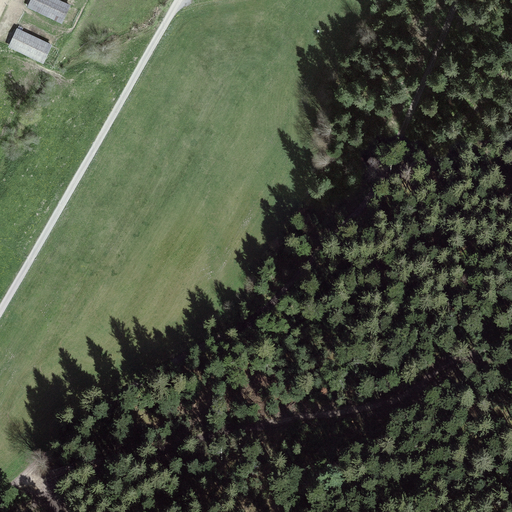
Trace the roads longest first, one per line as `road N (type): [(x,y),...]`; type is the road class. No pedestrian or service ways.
road 1 (track): [(0,499),(119,395),(274,300),(343,232),(372,193),(452,0)]
road 2 (track): [(511,337),(366,407),(139,458),(31,472)]
road 3 (track): [(0,312),(178,0)]
road 4 (track): [(372,193),(413,167),(511,68)]
